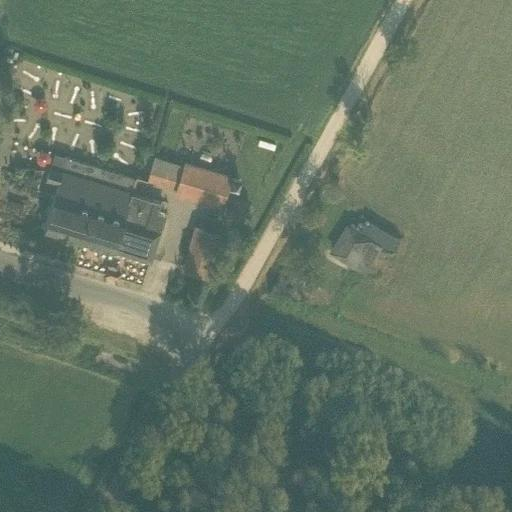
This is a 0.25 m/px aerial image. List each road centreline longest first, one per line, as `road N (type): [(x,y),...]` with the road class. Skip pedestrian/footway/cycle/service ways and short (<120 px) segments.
road 1 (unclassified): [(105,511),(203,338),(156,311),(0,263)]
road 2 (track): [(406,0),(244,287),(203,338)]
road 3 (track): [(187,371),(419,511)]
